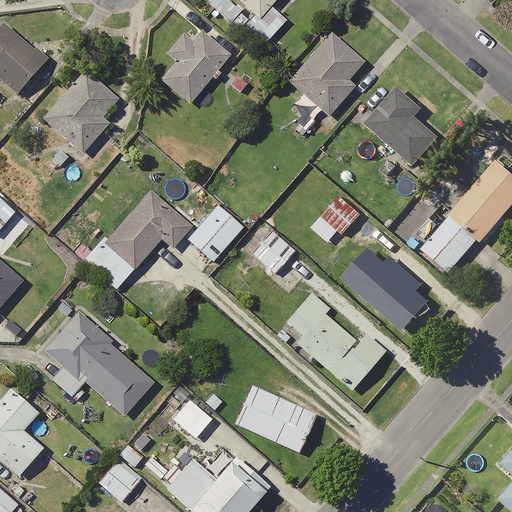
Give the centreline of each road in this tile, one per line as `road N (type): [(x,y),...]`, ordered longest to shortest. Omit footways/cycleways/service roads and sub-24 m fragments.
road 1 (residential): [(345,511),(511,321)]
road 2 (residential): [(420,0),(511,79)]
